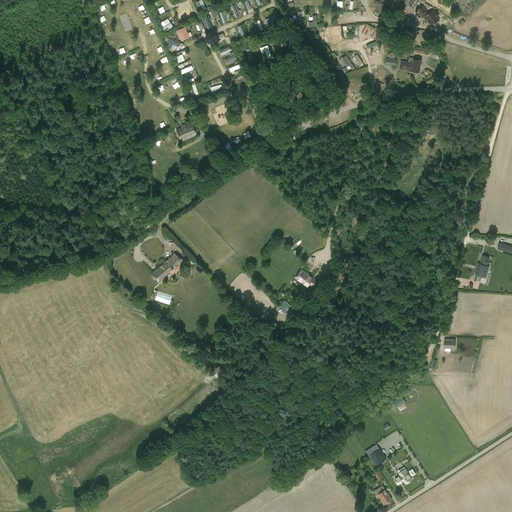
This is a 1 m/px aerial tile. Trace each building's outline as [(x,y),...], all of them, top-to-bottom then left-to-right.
[(199,10),(205,7),(201,0),(199,0),(195,2),(199,10)] [(247,0),(245,0),(243,1),(248,10),(252,8),(247,0)] [(403,0),(400,6),(404,9),(410,0),(403,0)] [(411,0),(408,5),(414,9),(419,0),(411,0)] [(184,17),(193,14),(190,4),(181,7),(184,17)] [(422,18),(424,17),(425,19),(427,17),(433,24),(439,20),(437,17),(439,16),(435,10),(433,12),(432,11),(429,14),(423,5),(418,9),(420,12),(418,13),(422,18)] [(214,27),(209,15),(203,17),(208,29),(214,27)] [(317,15),(309,15),(309,27),(317,26),(317,15)] [(168,18),(160,22),(164,31),(173,27),(168,18)] [(374,39),(379,28),(366,23),(362,34),(366,36),(368,30),(373,32),(371,37),(374,39)] [(340,26),(325,28),(325,31),(321,32),(321,36),(329,35),(328,31),(331,30),(332,38),(337,37),(337,32),(341,32),(340,26)] [(190,32),(187,33),(185,27),(176,30),(180,40),(192,36),(190,32)] [(224,47),(228,45),(222,32),(219,33),(224,47)] [(170,49),(173,50),(175,44),(179,46),(180,43),(168,38),(167,41),(169,41),(167,46),(171,47),(170,49)] [(268,45),(260,47),(261,51),(265,50),(267,57),(271,56),(268,45)] [(219,50),(220,54),(231,51),(229,46),(219,50)] [(414,53),(430,56),(431,49),(415,47),(414,53)] [(233,51),(229,53),(230,57),(224,59),(226,64),(230,62),(230,64),(237,61),(233,51)] [(182,54),(176,56),(178,62),(184,60),(182,54)] [(358,54),(352,57),(355,62),(358,60),(360,66),(363,64),(358,54)] [(340,59),(347,71),(354,67),(347,55),(340,59)] [(409,57),(409,59),(409,62),(401,61),(400,69),(420,72),(421,61),(413,60),(414,58),(409,57)] [(386,65),(396,66),(397,59),(387,58),(386,65)] [(186,65),(180,66),(182,73),(192,70),(190,66),(187,67),(186,65)] [(233,78),(235,83),(245,80),(243,75),(233,78)] [(212,94),(223,91),(221,84),(210,87),(212,94)] [(180,141),(196,134),(191,123),(176,130),(180,141)] [(507,244),(499,242),(497,249),(505,251),(507,244)] [(173,255),(152,273),(158,280),(173,267),(175,269),(181,260),(174,254),(173,255)] [(486,266),(485,266),(487,257),(481,255),(479,264),(478,264),(475,274),(482,276),(486,266)] [(307,286),(309,283),(314,287),(318,282),(302,270),(296,278),(307,286)] [(171,294),(155,294),(155,302),(171,302),(171,294)] [(295,308),(286,301),(280,309),(290,316),(295,308)] [(446,351),(449,351),(450,351),(450,349),(455,349),(455,339),(444,339),(444,348),(445,348),(445,351),(446,351)] [(386,458),(379,448),(368,455),(375,466),(386,458)] [(412,479),(410,476),(411,475),(412,477),(416,474),(412,468),(408,471),(409,472),(408,473),(405,469),(399,473),(399,474),(397,475),(398,477),(395,479),(399,484),(404,481),(405,483),(412,479)] [(384,480),(378,472),(374,474),(378,479),(375,481),(377,484),(380,482),(384,480)] [(383,485),(374,491),(376,495),(377,494),(384,505),(392,500),(383,485)]
